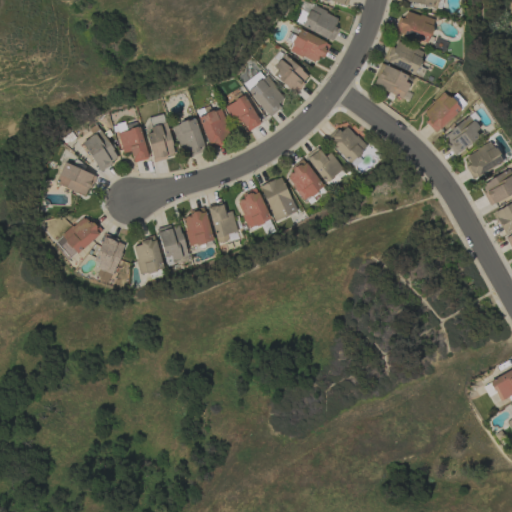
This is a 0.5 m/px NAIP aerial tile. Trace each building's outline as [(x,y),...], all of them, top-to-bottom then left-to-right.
[(337,28),(333,26),(337,18),(310,5),(300,27),(331,41),(337,28)] [(394,32),(424,44),(433,21),(403,9),(394,32)] [(327,43),(297,30),(288,51),(318,64),(327,43)] [(412,74),(422,54),(392,40),(383,61),(412,74)] [(292,94),(308,77),(284,55),(269,72),(292,94)] [(410,77),(380,64),(370,85),(400,99),(410,77)] [(266,116),(285,101),(265,75),(246,90),(266,116)] [(459,109),(443,92),(419,115),(435,132),(459,109)] [(245,131),(257,125),(245,96),(223,105),(232,125),(241,122),(245,131)] [(206,147),(228,142),(221,109),(198,114),(206,147)] [(480,137),(468,117),(440,134),(453,154),(480,137)] [(171,125),(180,157),(203,150),(194,118),(171,125)] [(152,162),(174,156),(165,124),(143,130),(152,162)] [(349,164),(366,146),(342,124),(325,141),(349,164)] [(130,152),(132,162),(145,160),(140,128),(117,131),(121,153),(130,152)] [(117,159),(99,130),(80,142),(98,171),(117,159)] [(460,165),(475,181),(500,157),(486,141),(460,165)] [(329,150),(321,155),(318,150),(306,157),(321,183),(341,171),(329,150)] [(299,200),(320,190),(306,161),(285,171),(299,200)] [(94,176),(63,162),(54,183),(85,197),(94,176)] [(487,205),(511,193),(511,179),(508,170),(478,184),(487,205)] [(274,222),(295,212),(280,177),(258,186),(274,222)] [(269,219),(255,190),(234,199),(248,229),(269,219)] [(511,201),(492,210),(501,232),(511,227),(511,201)] [(188,246),(211,241),(203,209),(189,212),(189,216),(181,217),(188,246)] [(54,242),(70,259),(99,232),(83,215),(54,242)] [(187,258),(177,223),(155,230),(165,264),(187,258)] [(112,273),(123,244),(102,237),(91,266),(112,273)] [(161,270),(154,239),(132,243),(138,274),(161,270)] [(511,394),(511,368),(488,381),(498,401),(511,394)]
